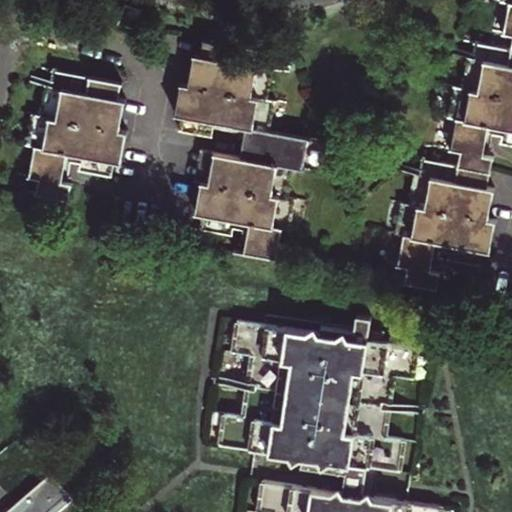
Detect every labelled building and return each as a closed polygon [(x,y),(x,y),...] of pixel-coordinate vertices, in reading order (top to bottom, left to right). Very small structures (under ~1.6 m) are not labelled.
[(511,0),(507,0),(506,4),(511,5),(511,17),(508,36),(511,36),(511,51),(479,46),(476,62),(472,61),(466,91),(459,90),(453,121),(460,122),(455,153),(465,155),(463,169),(426,162),(424,178),(419,177),(414,207),(405,206),(399,237),(408,238),(402,269),(412,271),(409,287),(440,292),(443,276),(434,274),(437,259),(440,244),(456,247),(454,262),(484,268),(486,253),(493,255),(499,224),(491,222),(497,192),(491,190),(497,161),(487,159),(490,142),(493,128),(509,132),(506,146),(511,147),(511,0)] [(140,34),(147,15),(130,9),(121,27),(140,34)] [(271,71),(273,57),(208,44),(205,60),(198,58),(192,89),(185,88),(180,118),(187,119),(184,135),(216,141),(219,126),(249,131),(246,144),(243,161),(205,154),(199,184),(206,186),(200,217),(206,218),(204,233),(236,239),(239,224),(253,226),(250,242),(248,257),(280,263),(285,232),(294,234),(299,203),(291,202),(297,172),(305,173),(311,142),(270,135),(275,104),(269,103),(275,73),(271,71)] [(122,103),(124,88),(59,75),(55,90),(51,89),(45,119),(36,117),(30,149),(39,151),(33,181),(43,183),(40,199),(72,204),(75,188),(66,187),(69,172),(72,157),(87,160),(84,175),(116,181),(118,166),(124,166),(130,135),(123,133),(129,104),(122,103)] [(443,511),(444,511),(374,501),(379,471),(402,474),(405,442),(387,439),(395,380),(414,383),(418,351),(369,344),(371,321),(357,319),(354,341),(238,325),(233,357),(252,360),(248,385),(243,419),(225,416),(220,448),(268,456),(267,463),(312,469),(309,491),(264,485),(260,511),(443,511)] [(64,511),(74,504),(51,478),(11,511),(64,511)]
